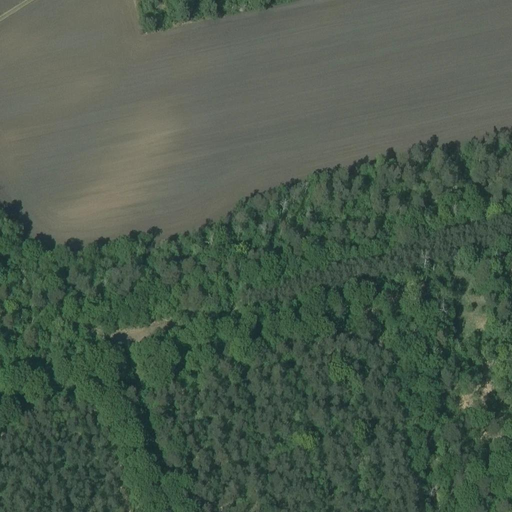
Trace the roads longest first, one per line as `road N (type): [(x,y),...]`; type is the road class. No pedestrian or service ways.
road 1 (track): [(438,511),(415,383),(381,342),(335,336),(139,384)]
road 2 (track): [(139,384),(130,350),(118,341),(0,287)]
road 3 (track): [(171,511),(139,384)]
